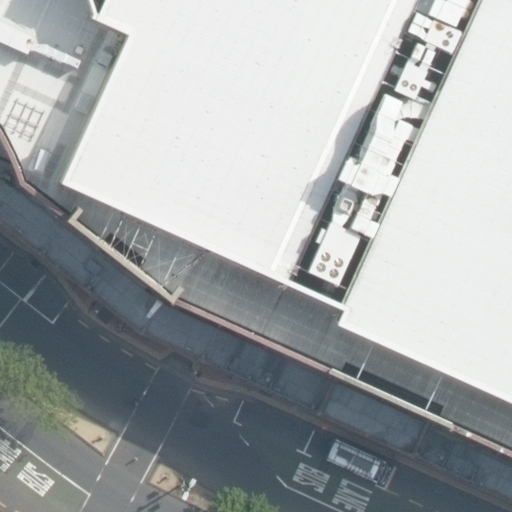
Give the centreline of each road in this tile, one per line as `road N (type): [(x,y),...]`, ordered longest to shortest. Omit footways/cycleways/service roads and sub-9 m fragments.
road 1 (tertiary): [(0,286),(158,408),(381,511)]
road 2 (tertiary): [(130,511),(0,424)]
